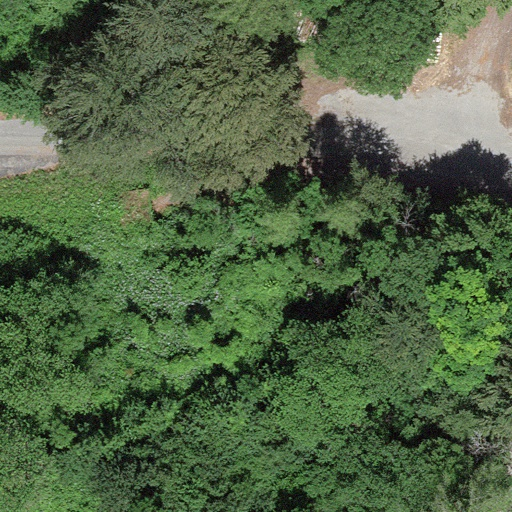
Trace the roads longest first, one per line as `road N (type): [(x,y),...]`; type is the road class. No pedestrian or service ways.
road 1 (track): [(511,174),(109,147),(0,148)]
road 2 (track): [(511,9),(447,166)]
